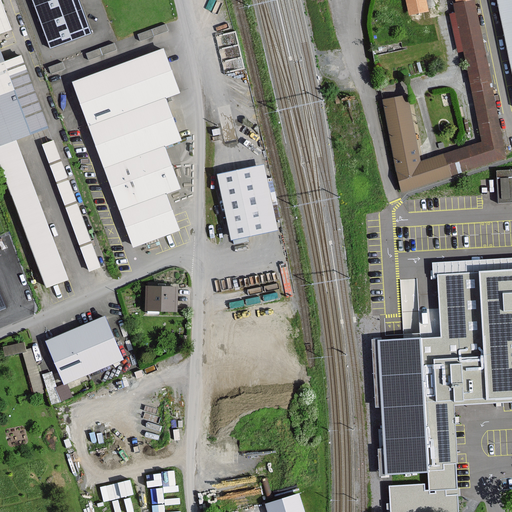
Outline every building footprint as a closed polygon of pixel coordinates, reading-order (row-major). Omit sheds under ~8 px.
[(0,33),(15,28),(4,0),(0,0),(0,153),(51,286),(71,279),(17,139),(51,126),(23,53),(6,59),(0,42),(0,33)] [(92,32),(80,0),(35,0),(53,46),(92,32)] [(421,160),(406,94),(383,99),(402,191),(506,157),(474,0),(471,0),(456,3),(453,3),(458,28),(454,29),(458,53),(463,52),(482,142),(421,160)] [(455,0),(456,3),(471,0),(406,0),(410,14),(428,10),(426,0),(455,0)] [(511,0),(497,0),(500,10),(511,7),(511,0)] [(511,7),(500,10),(510,59),(511,58),(511,7)] [(76,82),(91,123),(167,95),(181,90),(166,49),(76,82)] [(91,123),(93,127),(107,166),(167,144),(183,138),(167,95),(91,123)] [(54,137),(43,141),(88,269),(100,265),(54,137)] [(182,186),(167,144),(107,166),(123,208),(167,192),(182,186)] [(264,165),(219,175),(232,239),(276,229),(264,165)] [(511,169),(497,171),(499,203),(511,201),(511,169)] [(181,230),(167,192),(123,208),(137,246),(181,230)] [(511,259),(436,264),(436,273),(437,277),(440,336),(382,339),(387,448),(381,448),(382,474),(425,471),(426,486),(390,488),(390,511),(459,511),(459,499),(458,488),(456,455),(456,444),(455,426),(453,402),(504,400),(511,399),(511,259)] [(176,310),(177,288),(148,287),(147,309),(176,310)] [(110,324),(107,317),(50,341),(60,364),(67,382),(124,358),(110,324)] [(24,349),(33,392),(43,389),(33,346),(26,348),(24,339),(3,344),(5,353),(24,349)] [(49,400),(71,397),(69,382),(56,384),(53,369),(44,370),(49,400)] [(145,472),(147,485),(176,482),(175,469),(145,472)] [(114,511),(120,511),(134,509),(130,494),(112,499),(114,511)] [(304,511),(299,495),(267,505),(268,511),(304,511)] [(180,511),(180,496),(164,497),(164,511),(180,511)]
